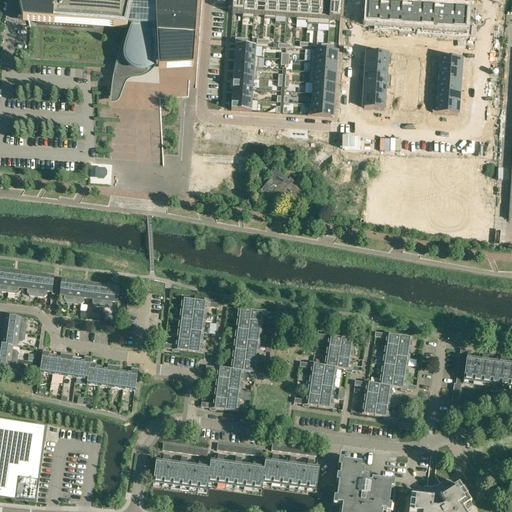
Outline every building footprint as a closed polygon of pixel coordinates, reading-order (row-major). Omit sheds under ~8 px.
[(144,66),(158,66),(158,71),(192,69),(197,0),(118,0),(118,1),(102,0),(17,0),(22,23),(36,24),(34,60),(120,68),(135,67),(135,68),(136,68),(136,69),(136,70),(137,70),(138,71),(139,71),(140,71),(141,71),(142,70),(143,70),(143,69),(144,68),(144,67),(144,66)] [(242,0),(231,0),(230,15),(242,16),(242,0)] [(253,0),(242,0),(242,16),(252,16),(253,0)] [(264,0),(253,0),(252,16),(263,17),(264,0)] [(275,0),(264,0),(263,17),(274,18),(275,0)] [(285,0),(275,0),(274,18),(285,18),(285,0)] [(296,0),(285,0),(285,18),(295,19),(296,0)] [(307,0),(296,0),(295,19),(306,20),(307,0)] [(318,0),(307,0),(306,20),(317,21),(318,0)] [(329,1),(321,0),(318,0),(317,21),(328,21),(329,1)] [(340,2),(329,1),(328,21),(339,22),(340,2)] [(379,4),(368,4),(367,23),(378,24),(379,4)] [(390,5),(379,4),(378,24),(389,25),(390,5)] [(401,6),(390,5),(389,25),(400,25),(401,6)] [(412,7),(401,6),(400,25),(410,26),(412,7)] [(422,7),(412,7),(410,26),(421,27),(422,7)] [(433,8),(422,7),(421,27),(432,28),(433,8)] [(444,9),(433,8),(432,28),(443,28),(444,9)] [(455,9),(444,9),(443,28),(453,29),(455,9)] [(466,10),(455,9),(453,29),(465,30),(466,10)] [(254,47),(234,46),(234,57),(254,59),(254,47)] [(335,53),(315,52),(314,63),(334,64),(335,53)] [(370,54),(367,54),(366,65),(386,66),(387,55),(382,55),(376,54),(370,54)] [(254,59),(234,57),(233,68),(253,69),(254,59)] [(460,60),(440,59),(439,70),(459,71),(460,60)] [(334,64),(314,63),(313,74),(333,75),(334,64)] [(386,66),(366,65),(365,76),(385,77),(386,66)] [(253,69),(233,68),(232,79),(252,80),(253,69)] [(459,71),(439,70),(438,81),(459,82),(459,71)] [(333,75),(313,74),(313,84),(333,86),(333,75)] [(385,77),(365,76),(365,87),(385,88),(385,77)] [(252,80),(232,79),(232,90),(252,91),(252,80)] [(459,82),(438,81),(438,92),(458,93),(459,82)] [(333,86),(313,84),(312,95),(332,96),(333,86)] [(385,88),(365,87),(364,97),(384,99),(385,88)] [(252,91),(232,90),(231,100),(251,102),(252,91)] [(458,93),(438,92),(437,102),(457,104),(458,93)] [(332,96),(312,95),(311,106),(331,107),(332,96)] [(384,99),(364,97),(363,109),(383,110),(384,99)] [(251,102),(231,100),(230,112),(250,113),(251,102)] [(457,104),(437,102),(436,114),(456,115),(457,104)] [(331,107),(311,106),(311,117),(331,119),(331,107)] [(224,173),(219,173),(219,156),(210,156),(210,190),(224,191),(224,173)] [(456,163),(456,174),(463,174),(464,163),(456,163)] [(290,202),(298,209),(308,197),(300,191),(301,189),(290,179),(288,181),(279,173),(281,171),(277,168),(269,178),(270,179),(259,192),(275,205),(286,192),(293,198),(290,202)] [(367,212),(366,198),(354,199),(355,214),(358,213),(358,218),(361,218),(360,213),(367,212)] [(0,269),(0,292),(0,293),(8,294),(11,271),(0,269)] [(23,289),(25,273),(11,271),(8,294),(15,295),(19,292),(19,288),(23,289)] [(29,296),(37,297),(40,275),(25,273),(23,289),(27,289),(27,293),(29,296)] [(37,297),(44,298),(47,296),(47,292),(52,292),(54,277),(40,275),(37,297)] [(73,304),(76,282),(61,280),(59,295),(64,296),(64,300),(66,303),(73,304)] [(88,299),(90,284),(76,282),(73,304),(81,305),(84,303),(84,298),(88,299)] [(94,307),(102,308),(105,285),(90,284),(88,299),(92,299),(92,303),(94,307)] [(102,308),(109,309),(112,306),(113,302),(117,303),(119,287),(105,285),(102,308)] [(178,325),(204,328),(207,308),(210,308),(218,309),(219,304),(209,303),(209,301),(204,300),(204,302),(182,299),(178,325)] [(126,308),(139,310),(140,303),(127,301),(126,308)] [(231,366),(257,369),(263,318),(275,319),(275,314),(265,313),(265,311),(260,310),(260,312),(238,309),(231,366)] [(5,316),(3,330),(26,333),(27,326),(24,323),(20,322),(21,318),(5,316)] [(179,351),(201,354),(204,328),(178,325),(176,346),(173,346),(164,344),(163,349),(174,350),(174,353),(178,353),(179,351)] [(13,346),(13,347),(17,347),(17,343),(22,343),(25,341),(26,333),(3,330),(1,344),(13,346)] [(386,340),(379,381),(405,385),(412,339),(390,336),(391,334),(386,333),(386,335),(375,333),(374,338),(383,339),(386,340)] [(324,367),(337,369),(346,370),(346,373),(350,374),(351,371),(361,373),(362,368),(353,367),(350,366),(354,340),(332,337),(333,335),(328,334),(328,336),(317,335),(316,339),(328,341),(324,367)] [(12,350),(13,347),(13,346),(1,344),(0,344),(0,358),(18,361),(19,354),(16,351),(12,350)] [(449,420),(456,421),(461,385),(463,386),(463,385),(473,386),(477,361),(470,360),(471,352),(461,350),(456,384),(454,384),(449,420)] [(39,374),(52,376),(55,355),(49,355),(49,352),(43,351),(39,374)] [(477,361),(473,386),(483,388),(487,362),(488,362),(489,354),(483,353),(481,361),(477,361)] [(52,376),(64,377),(67,355),(61,354),(60,356),(55,355),(52,376)] [(64,377),(76,379),(79,359),(73,358),(73,356),(67,355),(64,377)] [(497,363),(493,389),(503,390),(507,365),(506,365),(507,357),(500,356),(499,364),(497,363)] [(90,363),(91,358),(85,357),(84,359),(79,359),(76,379),(87,381),(90,363)] [(0,373),(9,375),(9,371),(13,371),(17,369),(18,361),(0,358),(0,373)] [(309,406),(331,409),(337,369),(324,367),(315,365),(316,363),(311,362),(311,365),(300,363),(299,368),(308,369),(311,370),(306,401),(295,399),(294,404),(304,405),(304,408),(309,408),(309,406)] [(487,362),(483,388),(493,389),(497,363),(488,362),(487,362)] [(96,364),(90,363),(87,381),(86,385),(99,387),(101,370),(96,369),(96,364)] [(99,387),(111,389),(114,366),(108,365),(107,370),(101,370),(99,387)] [(511,365),(507,365),(503,390),(511,391),(511,365)] [(111,389),(123,390),(125,373),(119,372),(120,367),(114,366),(111,389)] [(237,416),(242,416),(243,412),(238,411),(240,400),(241,392),(243,373),(253,374),(253,377),(258,377),(258,375),(268,376),(268,371),(257,369),(231,366),(230,370),(222,369),(222,366),(217,366),(217,368),(206,367),(205,372),(217,373),(213,405),(210,405),(210,404),(201,403),(201,408),(210,409),(211,409),(211,411),(216,412),(216,410),(238,413),(237,416)] [(125,373),(123,390),(134,392),(136,374),(137,374),(138,369),(131,368),(131,373),(125,373)] [(383,420),(388,420),(388,418),(399,420),(399,416),(391,414),(388,413),(392,388),(401,390),(400,392),(405,392),(405,390),(415,392),(416,387),(408,385),(405,385),(379,381),(379,385),(370,384),(370,382),(366,381),(365,383),(355,382),(354,386),(363,388),(366,388),(362,414),(383,417),(383,420)] [(250,401),(251,393),(241,392),(240,400),(250,401)] [(0,499),(14,501),(36,503),(47,428),(0,420),(0,499)] [(162,452),(207,458),(208,451),(163,445),(162,452)] [(217,452),(261,458),(262,451),(218,445),(217,452)] [(271,451),(316,458),(317,451),(272,445),(271,451)] [(207,490),(208,483),(211,462),(210,462),(209,469),(204,468),(205,461),(199,460),(198,467),(186,466),(187,458),(181,457),(179,465),(168,463),(169,456),(163,455),(162,462),(156,461),(153,483),(207,490)] [(208,483),(262,490),(263,483),(266,462),(265,462),(264,469),(258,468),(259,461),(253,460),(252,467),(240,466),(242,458),(235,457),(234,465),(222,463),(224,456),(218,455),(216,462),(211,462),(208,483)] [(266,462),(263,483),(316,490),(319,469),(313,468),(314,460),(308,460),(307,467),(295,466),(296,458),(290,458),(289,465),(277,463),(278,456),(272,455),(271,462),(266,462)] [(339,511),(361,511),(366,476),(363,476),(364,469),(361,469),(361,465),(341,462),(336,505),(341,506),(339,511)] [(361,511),(382,511),(383,511),(388,511),(392,483),(368,480),(369,477),(366,476),(361,511)] [(437,511),(470,511),(471,511),(469,505),(470,504),(458,485),(439,498),(446,507),(437,511)] [(498,493),(501,499),(511,493),(508,487),(498,493)] [(437,511),(432,510),(433,499),(411,496),(408,511),(437,511)]
